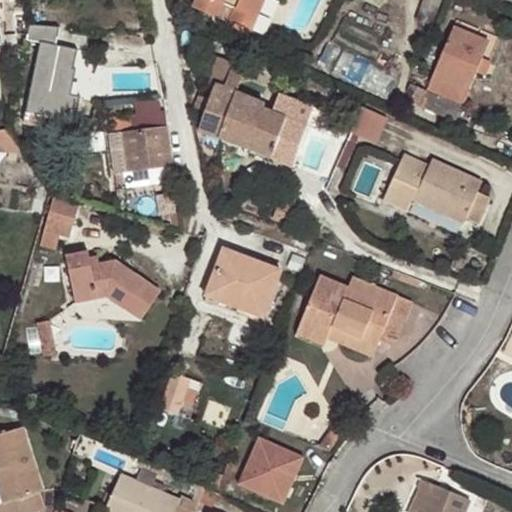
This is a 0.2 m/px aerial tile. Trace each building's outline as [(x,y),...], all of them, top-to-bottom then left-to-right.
[(195,0),(191,9),(215,19),(222,4),(234,9),(228,24),(249,34),(264,0),(195,0)] [(59,30),(30,26),(26,42),(39,45),(25,114),(55,121),(54,132),(73,135),(84,90),(75,88),(78,72),(76,71),(80,52),(55,46),(59,30)] [(455,122),(488,44),(453,28),(419,107),(455,122)] [(276,55),(280,46),(258,38),(255,46),(276,55)] [(219,140),(246,67),(218,58),(208,85),(215,86),(210,101),(198,96),(193,108),(205,112),(199,132),(219,140)] [(286,80),(246,67),(219,140),(292,168),(305,128),(330,135),(337,117),(281,96),(286,80)] [(363,133),(383,140),(393,114),(372,107),(363,133)] [(172,168),(166,127),(109,134),(114,177),(124,175),(126,190),(172,183),(171,169),(172,168)] [(330,136),(330,135),(305,128),(292,168),(317,176),(330,136)] [(5,131),(0,131),(0,153),(22,155),(5,131)] [(472,205),(478,193),(482,184),(431,162),(428,168),(404,156),(383,202),(409,214),(413,202),(464,224),(472,205)] [(488,197),(478,193),(472,205),(482,210),(488,197)] [(48,219),(73,228),(79,206),(54,198),(48,219)] [(291,227),(297,211),(279,205),(274,220),(291,227)] [(69,238),(73,228),(48,219),(39,247),(55,253),(60,235),(69,238)] [(246,306),(245,312),(263,319),(280,271),(222,250),(208,292),(246,306)] [(93,267),(90,258),(88,253),(65,257),(77,304),(108,299),(140,322),(160,293),(113,262),(101,265),(100,264),(93,267)] [(98,257),(90,258),(93,267),(100,264),(98,257)] [(462,276),(468,262),(456,258),(452,271),(462,276)] [(420,282),(394,271),(391,278),(418,288),(420,282)] [(320,277),(299,328),(327,340),(331,327),(377,346),(381,336),(389,315),(405,322),(412,303),(353,278),(348,289),(320,277)] [(205,298),(245,312),(246,306),(208,292),(205,298)] [(396,342),(405,322),(389,315),(381,336),(396,342)] [(190,415),(203,381),(178,372),(165,406),(190,415)] [(43,493),(23,428),(0,435),(0,492),(4,503),(0,503),(0,511),(43,511),(38,494),(43,493)] [(331,431),(318,449),(328,453),(339,437),(334,433),(331,431)] [(258,438),(238,485),(283,505),(303,458),(258,438)] [(203,485),(217,491),(222,476),(209,470),(203,485)] [(189,511),(177,507),(179,500),(121,474),(106,509),(97,505),(94,511),(189,511)] [(418,511),(430,483),(421,480),(408,511),(418,511)] [(204,489),(191,483),(187,498),(198,503),(204,489)] [(464,511),(470,499),(430,483),(418,511),(464,511)] [(211,509),(218,494),(215,493),(205,489),(204,489),(198,503),(211,509)]
